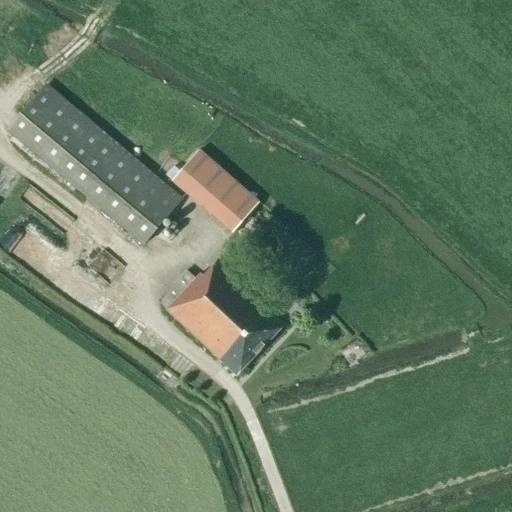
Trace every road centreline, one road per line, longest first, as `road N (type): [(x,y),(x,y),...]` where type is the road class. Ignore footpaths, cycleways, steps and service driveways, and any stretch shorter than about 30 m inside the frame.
road 1 (track): [(146,264),(0,146)]
road 2 (track): [(0,101),(81,47),(104,9)]
